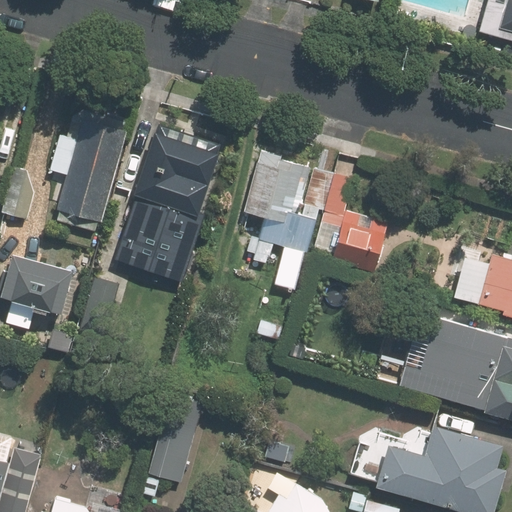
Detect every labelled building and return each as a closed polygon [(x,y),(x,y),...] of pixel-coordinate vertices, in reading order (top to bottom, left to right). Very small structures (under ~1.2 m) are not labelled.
[(511,0),(486,0),(479,27),(511,35),(511,0)] [(106,221),(133,124),(71,107),(54,170),(72,175),(63,210),(66,211),(63,223),(99,233),(103,221),(106,221)] [(221,142),(159,122),(116,252),(184,274),(205,208),(200,206),(221,142)] [(329,170),(260,151),(244,210),(266,216),(260,238),(251,235),(247,251),(254,252),(253,259),(268,263),(274,242),(284,245),(274,284),(296,290),(329,170)] [(511,256),(499,253),(496,263),(474,256),(463,298),(511,311),(511,256)] [(18,254),(6,295),(65,311),(76,271),(18,254)] [(135,264),(101,255),(79,337),(113,346),(135,264)] [(511,417),(511,347),(510,347),(511,339),(511,330),(415,304),(393,383),(494,411),(493,413),(511,417)] [(282,339),(285,326),(264,321),(260,334),(282,339)] [(171,400),(151,472),(183,482),(203,410),(171,400)] [(378,486),(473,511),(494,511),(506,469),(496,466),(502,442),(435,423),(426,455),(389,445),(378,486)] [(0,504),(20,509),(32,460),(0,452),(0,504)] [(276,475),(263,467),(241,505),(252,511),(331,511),(324,500),(277,472),(276,475)] [(125,511),(126,510),(99,503),(97,509),(61,500),(58,511),(46,511),(125,511)] [(368,511),(403,511),(371,502),(368,511)]
